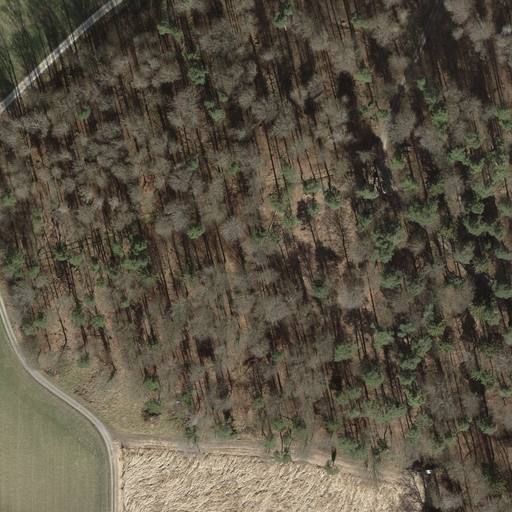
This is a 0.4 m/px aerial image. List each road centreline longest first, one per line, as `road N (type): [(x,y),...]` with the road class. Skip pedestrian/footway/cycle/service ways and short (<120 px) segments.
road 1 (track): [(439,0),(383,133),(387,176),(431,232),(511,297)]
road 2 (track): [(116,511),(103,429),(33,371),(0,297)]
road 3 (track): [(0,111),(118,0)]
